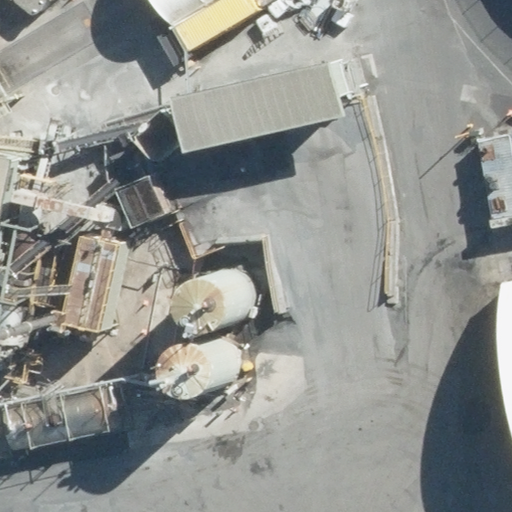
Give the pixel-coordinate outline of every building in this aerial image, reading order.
[(389,40),(225,79),(238,135),(402,95),(389,40)] [(511,511),(511,161),(498,164),(507,214),(453,481),(457,511),(511,511)] [(157,239),(112,234),(103,307),(148,312),(157,239)] [(244,322),(249,324),(259,325),(264,325),(269,323),(274,321),(278,318),(282,315),(285,310),(287,306),(289,301),(289,295),(289,290),(288,285),(286,280),(283,276),(279,272),(275,269),(271,267),(266,265),(261,264),(255,264),(250,265),(246,267),(241,270),(237,273),(234,277),(231,281),(229,286),(228,291),(228,297),(229,302),(230,307),(233,311),(236,315),(240,319),(244,322)] [(231,390),(235,392),(247,394),(252,394),(257,393),(262,390),(267,388),(271,384),(274,379),(276,375),(278,370),(279,364),(279,359),(278,353),(276,348),(273,344),(270,340),(265,336),(261,333),(256,332),(250,330),(245,330),(240,331),(234,333),(230,335),(225,339),(222,343),(219,347),(217,352),(215,357),(215,363),(216,368),(217,373),(219,378),(222,383),(226,387),(231,390)] [(123,385),(20,410),(31,451),(133,426),(123,385)]
